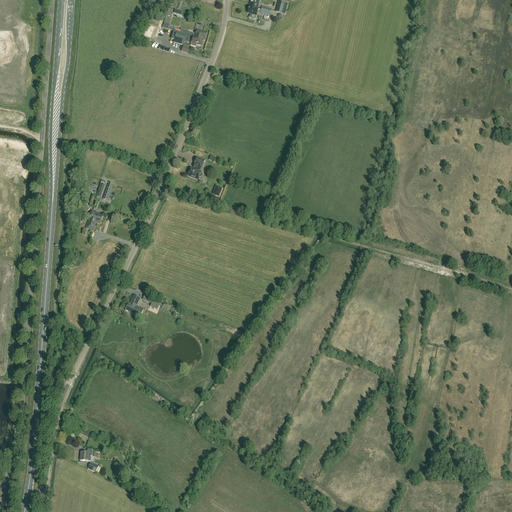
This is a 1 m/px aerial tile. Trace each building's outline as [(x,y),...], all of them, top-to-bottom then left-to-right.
[(258,8),(257,8),(259,0),(251,0),(250,6),(249,6),(247,13),(256,16),(258,8)] [(285,3),(279,2),(278,2),(275,12),(282,14),(285,3)] [(272,10),(262,7),(260,13),(260,14),(270,16),(272,10)] [(165,18),(162,28),(167,30),(168,27),(170,20),(173,12),(172,12),(173,10),(168,9),(165,18)] [(153,35),(156,28),(151,25),(147,32),(153,35)] [(193,36),(191,43),(197,45),(198,46),(199,46),(201,46),(202,46),(204,40),(205,40),(207,34),(196,31),(194,37),(193,36)] [(175,32),(173,32),(171,39),(174,40),(174,43),(184,46),(187,36),(180,34),(175,32)] [(191,168),(188,176),(198,180),(201,172),(199,172),(201,167),(202,168),(205,161),(197,158),(194,164),(195,165),(193,169),(191,168)] [(101,199),(106,182),(102,181),(96,197),(101,199)] [(109,183),(103,199),(108,201),(114,185),(109,183)] [(217,187),(213,195),(219,197),(222,189),(217,187)] [(100,224),(103,216),(91,211),(88,220),(89,220),(86,229),(93,232),(96,223),(100,224)] [(143,300),(155,306),(157,301),(145,295),(143,300)] [(125,310),(133,314),(140,318),(144,310),(136,306),(140,299),(134,296),(130,304),(129,303),(125,310)] [(87,451),(87,453),(81,452),(80,461),(90,462),(91,456),(92,457),(93,450),(88,450),(87,451)] [(99,467),(91,463),(88,469),(96,473),(99,467)]
